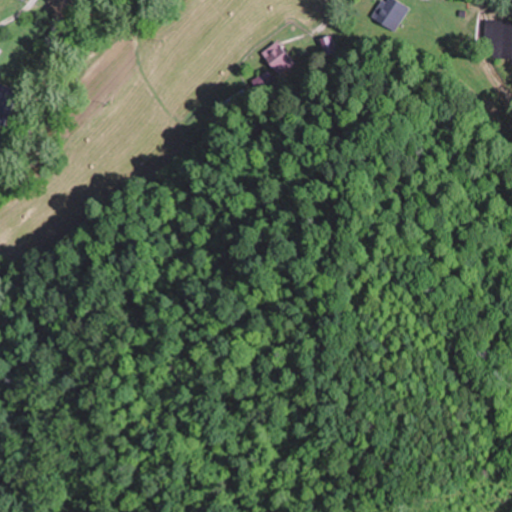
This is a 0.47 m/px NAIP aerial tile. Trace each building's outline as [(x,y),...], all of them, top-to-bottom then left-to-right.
[(410,11),(398,0),(388,0),(374,14),(391,31),(410,11)] [(511,57),(511,20),(488,20),(488,57),(511,57)] [(334,50),(330,36),(319,39),(322,53),(334,50)] [(294,63),(278,41),(262,52),(278,75),(294,63)] [(272,79),(267,71),(252,81),(257,90),(272,79)] [(0,123),(6,126),(20,91),(0,82),(0,123)]
